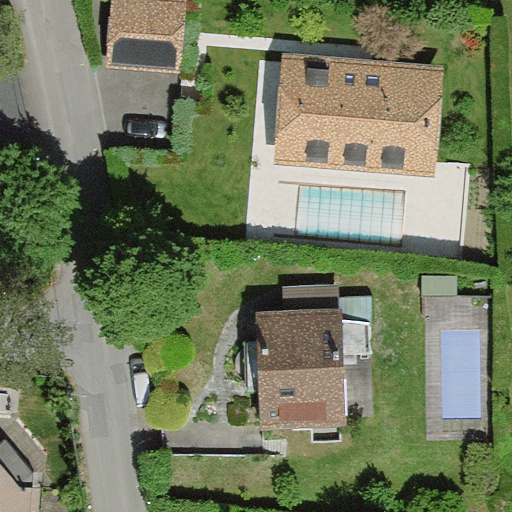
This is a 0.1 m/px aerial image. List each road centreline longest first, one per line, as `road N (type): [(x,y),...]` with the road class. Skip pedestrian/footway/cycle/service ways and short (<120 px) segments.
road 1 (residential): [(45,0),(71,107),(95,349)]
road 2 (residential): [(95,349),(120,511)]
